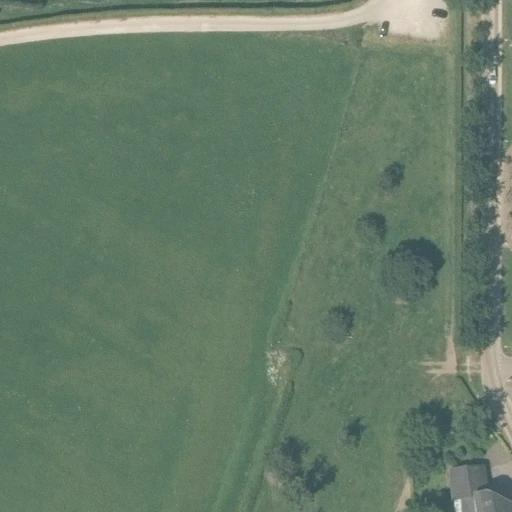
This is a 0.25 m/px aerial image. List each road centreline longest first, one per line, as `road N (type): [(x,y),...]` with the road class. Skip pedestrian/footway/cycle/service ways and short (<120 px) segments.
road 1 (secondary): [(493,0),(492,366),(511,419)]
road 2 (track): [(378,0),(355,16),(312,24),(109,26),(0,40)]
